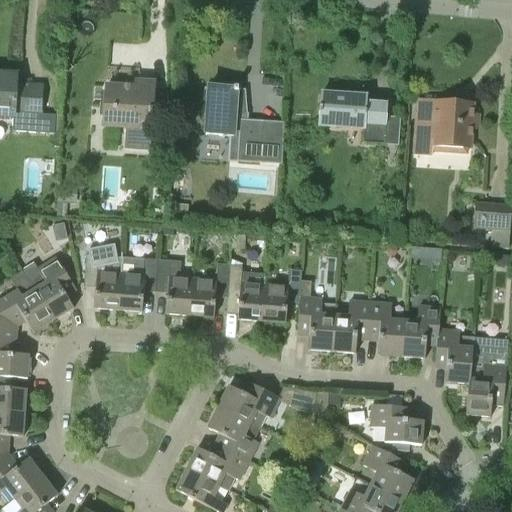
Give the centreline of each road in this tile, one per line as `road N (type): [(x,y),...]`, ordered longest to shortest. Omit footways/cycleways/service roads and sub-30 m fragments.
road 1 (residential): [(226,349),(88,336),(60,362),(56,452),(152,502)]
road 2 (residential): [(479,485),(427,393),(295,376),(226,349)]
road 3 (residential): [(152,502),(226,349)]
road 4 (residential): [(511,11),(389,0)]
